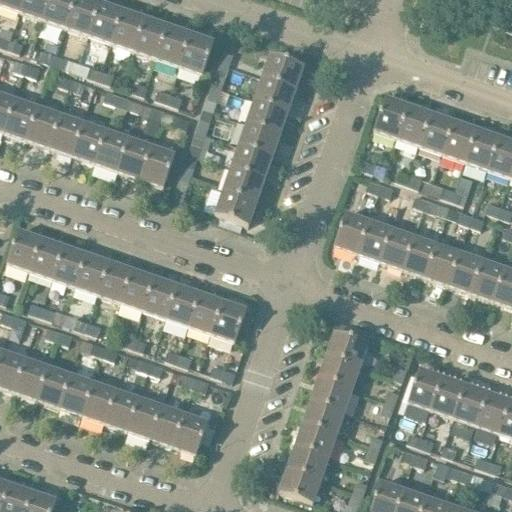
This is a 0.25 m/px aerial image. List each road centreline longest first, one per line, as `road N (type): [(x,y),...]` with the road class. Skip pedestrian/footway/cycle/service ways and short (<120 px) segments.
road 1 (residential): [(289,284),(0,189)]
road 2 (residential): [(210,511),(289,284)]
road 3 (residential): [(289,284),(371,61)]
road 4 (residential): [(511,363),(289,284)]
road 5 (residential): [(194,511),(0,442)]
road 6 (residential): [(371,61),(192,0)]
road 7 (residential): [(511,109),(371,61)]
